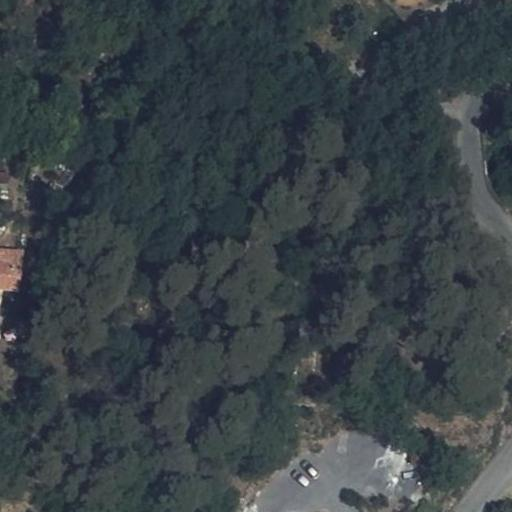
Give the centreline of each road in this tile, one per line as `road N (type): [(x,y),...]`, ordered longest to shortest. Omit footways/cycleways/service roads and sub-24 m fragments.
road 1 (residential): [(473,110),(389,96),(360,80),(369,60),(410,40),(455,0)]
road 2 (tertiary): [(473,110),(474,172),(511,234)]
